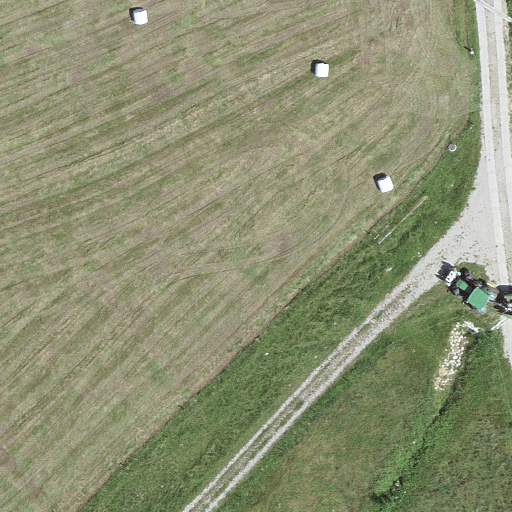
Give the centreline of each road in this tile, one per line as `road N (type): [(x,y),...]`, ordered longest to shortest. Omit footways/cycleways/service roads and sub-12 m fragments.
road 1 (track): [(194,511),(500,196)]
road 2 (track): [(500,196),(485,0)]
